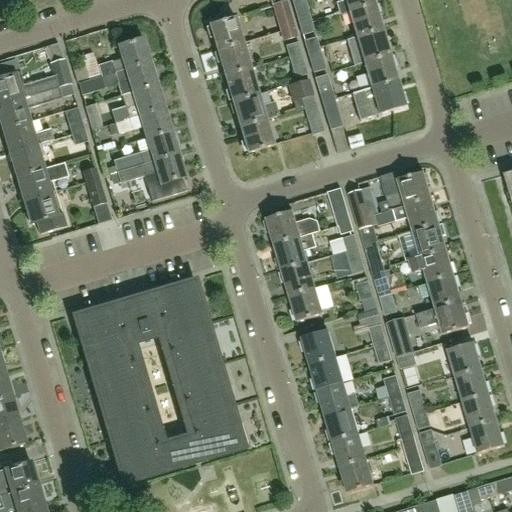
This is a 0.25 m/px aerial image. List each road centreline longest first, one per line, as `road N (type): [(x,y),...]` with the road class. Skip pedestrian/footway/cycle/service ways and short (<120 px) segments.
road 1 (residential): [(316,511),(235,226)]
road 2 (residential): [(235,226),(13,291)]
road 3 (residential): [(82,511),(13,291)]
road 4 (residential): [(449,143),(230,207)]
road 5 (residential): [(511,357),(449,143)]
road 6 (residential): [(230,207),(167,0)]
road 7 (residential): [(449,143),(408,0)]
